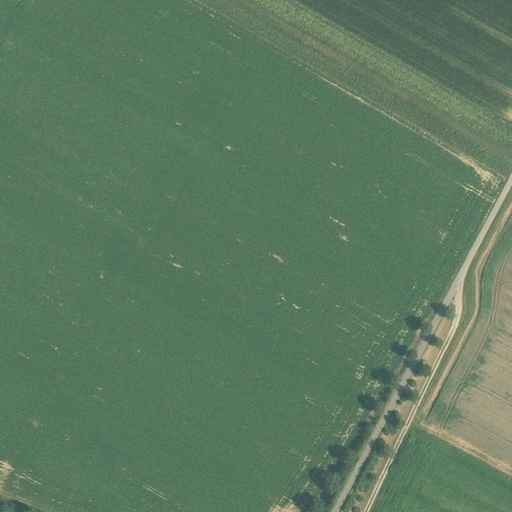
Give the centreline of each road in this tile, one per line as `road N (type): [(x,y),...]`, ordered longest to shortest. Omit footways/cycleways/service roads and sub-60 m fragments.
road 1 (track): [(511,184),(333,511)]
road 2 (track): [(456,290),(460,315),(367,511)]
